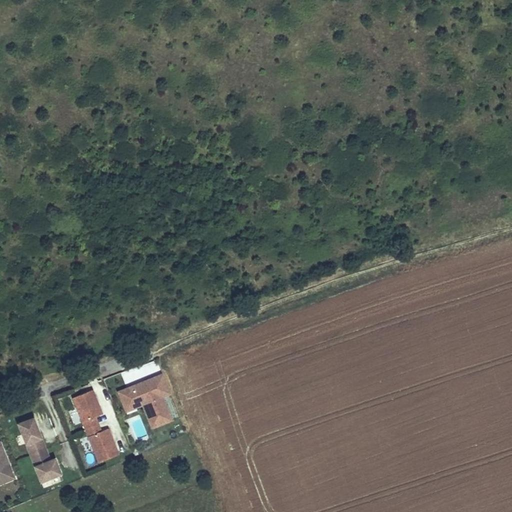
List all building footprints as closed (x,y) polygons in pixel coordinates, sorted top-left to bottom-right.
[(150,428),(173,420),(164,395),(170,393),(163,372),(116,388),(124,412),(142,405),(150,428)] [(119,455),(110,426),(101,428),(97,415),(102,414),(94,388),(73,394),(94,462),(119,455)] [(17,422),(28,449),(43,443),(32,416),(17,422)] [(28,449),(29,453),(45,447),(43,443),(28,449)] [(0,481),(13,476),(0,444),(0,481)] [(31,457),(46,451),(45,447),(29,453),(31,457)] [(46,451),(31,457),(40,480),(60,472),(54,457),(49,458),(46,451)]
